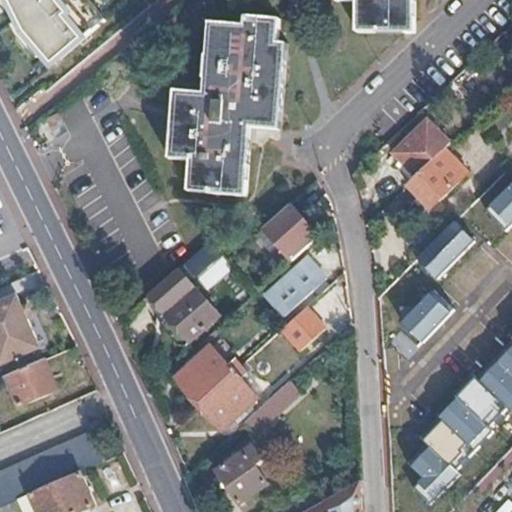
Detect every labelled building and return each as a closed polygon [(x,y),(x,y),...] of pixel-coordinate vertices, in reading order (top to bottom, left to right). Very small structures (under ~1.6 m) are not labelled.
[(10,0),(25,32),(55,64),(92,36),(66,4),(70,0),(10,0)] [(365,0),(365,34),(414,34),(414,0),(365,0)] [(192,192),(249,196),(254,128),(284,130),(289,46),(281,46),(283,19),(249,16),(248,27),(213,24),(208,90),(176,88),(172,160),(194,160),(192,192)] [(446,149),(451,144),(428,122),(394,154),(417,178),(446,149)] [(417,178),(409,186),(431,208),(467,171),(446,149),(417,178)] [(511,194),(494,212),(511,230),(511,194)] [(297,201),(265,230),(296,264),(328,236),(297,201)] [(463,224),(424,262),(422,262),(443,281),(482,243),(463,224)] [(207,276),(228,258),(213,237),(191,257),(199,267),(207,276)] [(341,264),(324,243),(267,293),(285,314),(341,264)] [(472,253),(453,282),(466,291),(485,262),(472,253)] [(184,345),(219,315),(196,289),(160,320),(161,327),(178,345),(184,345)] [(440,291),(407,324),(428,344),(461,311),(440,291)] [(0,364),(0,366),(39,348),(27,322),(32,320),(26,306),(21,308),(16,296),(0,303),(0,364)] [(321,332),(303,311),(281,330),(300,351),(321,332)] [(387,330),(388,393),(416,392),(416,362),(400,363),(400,330),(387,330)] [(176,377),(199,403),(242,364),(236,358),(229,364),(212,345),(176,377)] [(416,451),(405,461),(439,494),(511,419),(511,352),(472,393),(455,410),(439,427),(426,440),(416,451)] [(57,390),(44,361),(7,377),(20,407),(57,390)] [(242,364),(199,403),(221,428),(258,396),(241,377),(248,371),(242,364)] [(300,393),(291,381),(243,425),(253,436),(300,393)] [(78,473),(105,461),(92,431),(0,472),(0,508),(15,501),(78,473)] [(217,473),(238,504),(268,485),(255,466),(262,462),(250,443),(237,452),(239,456),(217,473)] [(15,501),(20,511),(81,511),(93,507),(78,473),(15,501)] [(361,511),(360,481),(324,502),(324,511),(361,511)] [(305,511),(324,502),(316,488),(273,511),(305,511)] [(0,508),(0,511),(20,511),(15,501),(0,508)]
